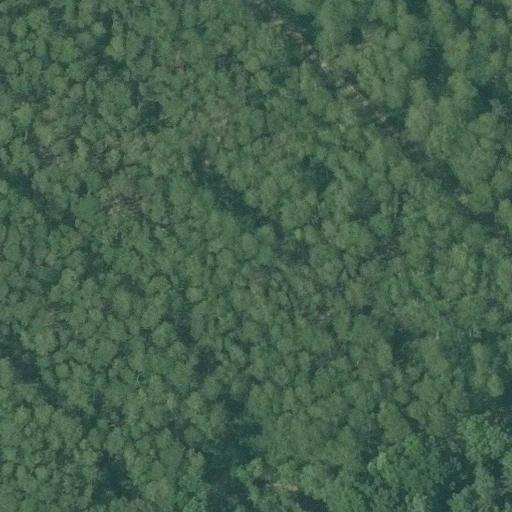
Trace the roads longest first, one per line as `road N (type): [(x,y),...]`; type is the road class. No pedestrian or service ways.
road 1 (track): [(511,249),(254,0)]
road 2 (track): [(329,511),(362,483),(437,457),(511,416)]
